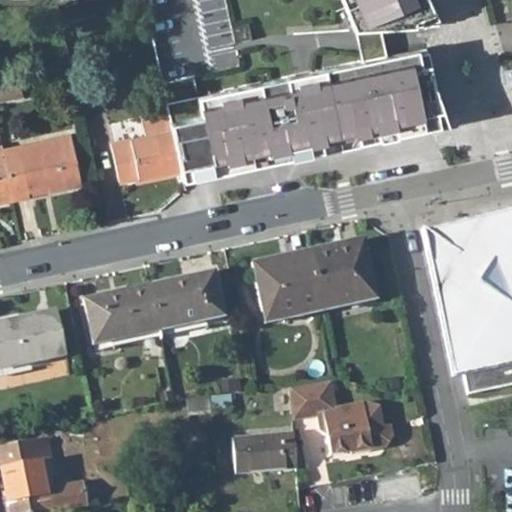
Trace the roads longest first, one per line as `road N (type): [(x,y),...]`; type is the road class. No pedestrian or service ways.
road 1 (residential): [(391,187),(0,273)]
road 2 (residential): [(391,187),(454,457),(456,511)]
road 3 (residential): [(511,163),(391,187)]
